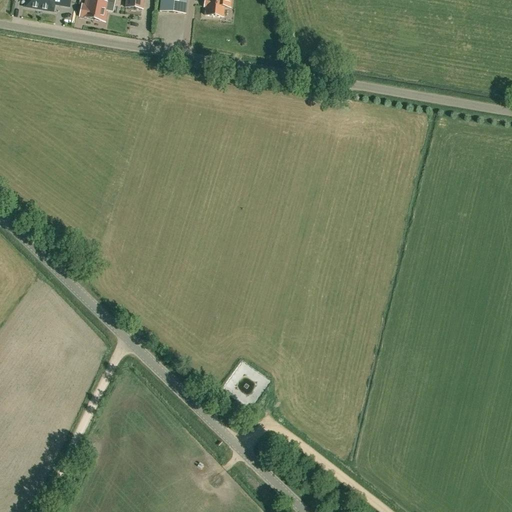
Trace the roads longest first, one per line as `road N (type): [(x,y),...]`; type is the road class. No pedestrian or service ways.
road 1 (unclassified): [(0,25),(511,113)]
road 2 (tertiary): [(303,511),(0,219)]
road 3 (track): [(126,340),(41,511)]
road 4 (track): [(236,446),(271,431),(385,511)]
